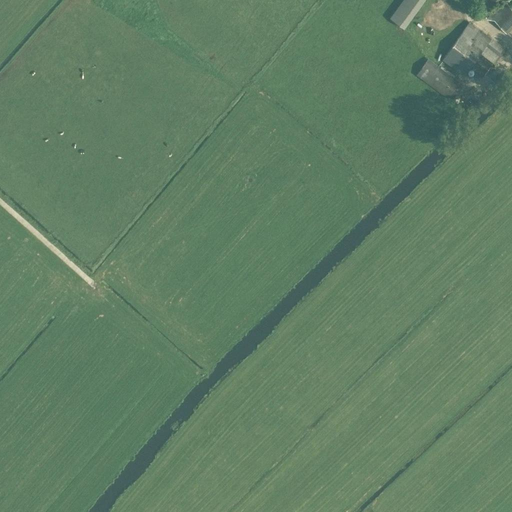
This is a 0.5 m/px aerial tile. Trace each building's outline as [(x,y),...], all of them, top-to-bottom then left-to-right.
[(403,0),(390,18),(404,28),(424,0),(403,0)] [(501,1),(502,2),(503,0),(484,0),(476,8),(486,17),(501,1)] [(507,33),(511,27),(511,8),(509,6),(507,1),(486,18),(487,18),(494,19),(507,33)] [(462,31),(463,32),(442,59),(464,76),(471,67),(484,76),(493,62),(495,63),(505,50),(469,22),(462,31)] [(459,83),(428,59),(417,74),(449,98),(459,83)]
